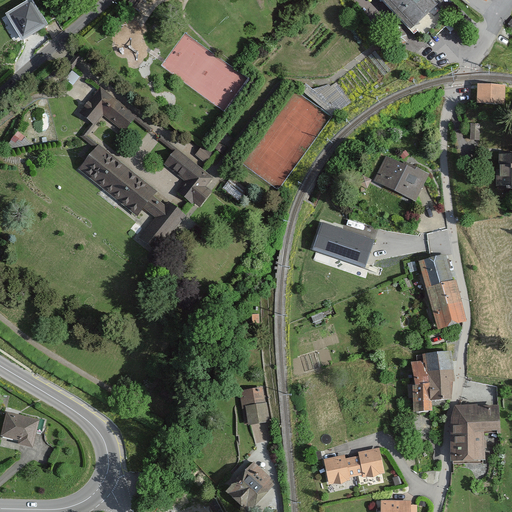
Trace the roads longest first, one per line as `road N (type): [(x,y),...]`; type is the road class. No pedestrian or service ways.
road 1 (residential): [(436,511),(467,321),(444,129),(461,84)]
road 2 (tertiary): [(103,480),(106,447),(97,431),(0,367)]
road 3 (residential): [(109,0),(0,99)]
